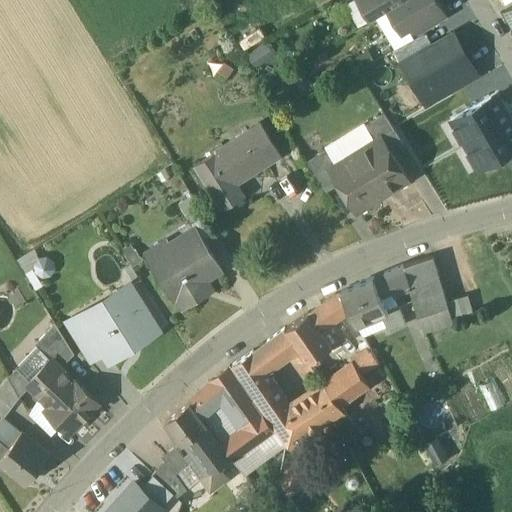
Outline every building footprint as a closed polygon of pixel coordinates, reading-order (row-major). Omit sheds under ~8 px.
[(377,0),(364,0),(357,5),(370,27),(387,17),(377,0)] [(377,0),(387,17),(415,0),(377,0)] [(428,0),(415,0),(387,17),(401,39),(408,35),(438,16),(428,0)] [(438,16),(408,35),(414,45),(445,27),(438,16)] [(429,55),(421,41),(392,59),(399,73),(403,70),(429,55)] [(429,55),(403,70),(413,87),(408,90),(424,118),(451,103),(451,102),(476,88),(470,78),(450,43),(429,55)] [(255,73),(277,61),(269,46),(247,58),(255,73)] [(449,131),(464,155),(509,129),(495,104),(449,131)] [(401,152),(383,122),(364,133),(374,149),(380,146),(388,160),(401,152)] [(511,160),(511,133),(509,129),(464,155),(478,180),(511,160)] [(260,132),(195,172),(222,216),(242,204),(232,189),(241,183),(242,184),(278,161),(260,132)] [(388,160),(380,146),(374,149),(354,161),(381,204),(406,188),(388,160)] [(325,158),(306,169),(325,199),(337,192),(328,177),(334,173),(325,158)] [(334,173),(328,177),(337,192),(355,220),(381,204),(354,161),(334,173)] [(190,203),(176,211),(188,231),(203,222),(190,203)] [(220,279),(193,235),(168,250),(171,255),(149,268),(144,261),(143,261),(172,308),(174,307),(179,315),(198,303),(194,295),(220,279)] [(31,260),(16,269),(25,283),(31,279),(38,287),(48,285),(51,279),(50,271),(45,265),(36,268),(31,260)] [(431,267),(403,276),(409,298),(417,326),(446,317),(431,267)] [(403,276),(384,283),(392,304),(409,298),(403,276)] [(384,283),(372,288),(381,309),(392,304),(384,283)] [(372,288),(340,301),(347,319),(348,320),(354,335),(356,334),(372,327),(386,322),(381,309),(372,288)] [(157,340),(128,293),(109,304),(114,313),(86,331),(81,322),(67,330),(90,368),(101,361),(106,368),(136,349),(138,352),(157,340)] [(340,301),(333,303),(319,314),(331,330),(338,325),(347,319),(340,301)] [(468,304),(449,308),(453,327),(472,323),(468,304)] [(331,330),(319,314),(307,322),(319,339),(331,330)] [(446,317),(417,326),(421,342),(452,334),(446,317)] [(386,322),(372,327),(379,344),(400,336),(392,319),(386,322)] [(348,320),(338,325),(348,342),(358,338),(356,334),(354,335),(348,320)] [(319,339),(307,322),(284,339),(299,361),(306,372),(330,355),(319,339)] [(73,363),(48,339),(34,353),(50,368),(51,367),(60,376),(73,363)] [(284,339),(264,353),(278,374),(288,368),(296,363),(299,361),(284,339)] [(264,353),(251,362),(265,383),(278,374),(264,353)] [(369,358),(355,366),(365,380),(377,374),(369,358)] [(265,383),(251,362),(231,376),(262,421),(282,407),(265,383)] [(312,384),(296,363),(288,368),(304,390),(312,384)] [(60,376),(51,367),(50,368),(28,390),(26,393),(28,396),(49,415),(45,419),(68,441),(97,412),(60,376)] [(350,373),(321,393),(321,394),(336,416),(366,395),(350,373)] [(28,390),(16,377),(6,387),(17,406),(28,396),(26,393),(28,390)] [(229,378),(207,393),(217,407),(231,426),(253,412),(229,378)] [(6,387),(0,393),(0,425),(1,426),(1,427),(17,406),(6,387)] [(217,407),(207,393),(196,403),(206,416),(217,407)] [(321,394),(289,417),(282,407),(262,421),(261,422),(273,441),(285,456),(305,444),(319,436),(318,435),(327,430),(340,421),(336,416),(321,394)] [(206,416),(196,403),(189,409),(198,421),(206,416)] [(205,435),(187,412),(164,431),(179,453),(180,454),(185,450),(205,435)] [(253,412),(231,426),(239,437),(261,422),(253,412)] [(239,437),(218,452),(228,466),(232,471),(273,441),(261,422),(239,437)] [(1,427),(1,426),(0,428),(0,451),(8,457),(20,442),(1,427)] [(205,435),(185,450),(208,481),(216,475),(228,466),(218,452),(205,435)] [(30,455),(19,446),(22,443),(21,441),(20,442),(8,457),(0,451),(0,473),(24,493),(48,463),(33,451),(30,455)] [(208,481),(185,450),(180,454),(179,453),(173,457),(198,490),(199,489),(209,501),(225,488),(216,475),(208,481)] [(434,476),(446,470),(439,456),(427,461),(434,476)] [(198,490),(173,457),(161,467),(164,471),(185,500),(198,490)] [(185,500),(164,471),(151,485),(171,503),(176,508),(185,500)] [(289,508),(315,490),(302,471),(276,489),(289,508)] [(162,511),(171,503),(151,485),(139,498),(154,511),(162,511)] [(154,511),(139,498),(132,492),(114,511),(154,511)]
